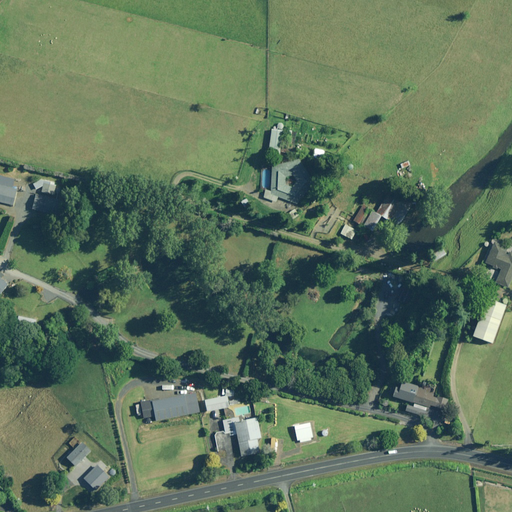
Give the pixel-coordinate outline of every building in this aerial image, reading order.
[(281,130),(272,129),(269,149),(278,151),(281,130)] [(325,151),(316,148),(314,153),(324,156),(325,151)] [(277,197),(297,204),(313,183),(299,158),(271,165),(270,191),(265,189),(263,198),(276,202),(277,197)] [(16,179),(0,175),(0,201),(13,205),(18,188),(14,187),(16,179)] [(55,186),(55,182),(41,179),(33,184),(36,190),(43,186),(42,192),(54,195),(56,186),(55,186)] [(410,202),(370,183),(352,221),(373,231),(381,216),(399,224),(410,202)] [(47,213),(49,206),(51,207),(54,198),(51,198),(36,194),(33,209),(47,213)] [(250,204),(246,198),(241,201),(245,208),(250,204)] [(507,247),(493,241),(484,262),(500,269),(494,282),(507,288),(511,275),(511,253),(505,251),(507,247)] [(429,257),(432,262),(446,253),(443,248),(429,257)] [(0,294),(8,285),(0,277),(0,294)] [(415,290),(402,284),(394,302),(407,308),(415,290)] [(505,305),(486,298),(472,336),(492,343),(505,305)] [(392,397),(414,403),(413,407),(406,405),(404,410),(426,416),(428,411),(417,408),(418,404),(429,407),(429,405),(443,409),(446,399),(433,396),(434,394),(423,391),(424,389),(397,381),(392,397)] [(197,392),(135,405),(137,416),(143,415),(145,423),(155,421),(201,412),(197,392)] [(229,407),(227,396),(205,400),(207,411),(229,407)] [(261,438),(257,418),(235,422),(241,456),(260,453),(257,439),(261,438)] [(91,450),(83,442),(67,458),(76,466),(91,450)] [(110,477),(99,465),(85,478),(96,490),(110,477)]
